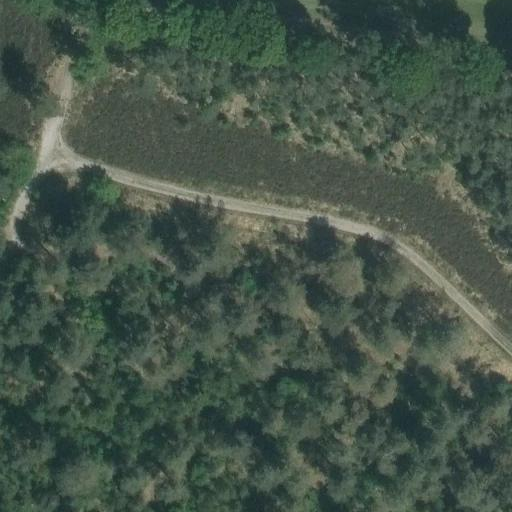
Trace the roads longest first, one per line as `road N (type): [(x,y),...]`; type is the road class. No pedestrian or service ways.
road 1 (unknown): [(511,477),(485,398),(448,349),(106,250),(13,234)]
road 2 (track): [(34,149),(371,225),(407,245),(511,344)]
road 3 (unknown): [(101,0),(49,153)]
road 4 (track): [(34,149),(87,0)]
road 5 (track): [(0,273),(34,149)]
